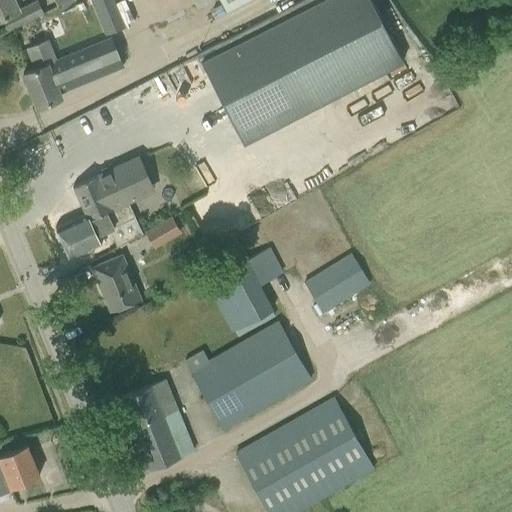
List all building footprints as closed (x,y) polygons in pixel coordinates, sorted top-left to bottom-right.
[(0,0),(0,18),(2,17),(9,31),(27,22),(43,14),(37,2),(19,11),(13,0),(0,0)] [(89,0),(105,35),(124,26),(113,0),(89,0)] [(321,0),(199,61),(244,145),(402,62),(370,0),(321,0)] [(220,0),(226,10),(244,0),(220,0)] [(24,85),(28,86),(36,107),(61,97),(59,92),(122,66),(111,38),(54,61),(46,41),(27,48),(35,68),(22,73),(23,75),(21,78),(24,85)] [(107,229),(116,248),(141,236),(126,201),(151,190),(137,159),(73,187),(86,215),(56,228),(69,257),(99,243),(95,235),(107,229)] [(173,216),(159,224),(168,240),(181,232),(173,216)] [(199,285),(205,294),(208,292),(232,335),(273,311),(260,285),(282,272),(269,247),(199,285)] [(303,283),(323,314),(370,284),(351,253),(303,283)] [(91,267),(101,291),(105,289),(113,310),(140,299),(122,254),(91,267)] [(185,361),(222,429),(312,379),(277,321),(209,361),(203,350),(185,361)] [(165,379),(120,396),(149,469),(194,451),(165,379)] [(235,452),(268,511),(295,511),(375,468),(334,397),(235,452)] [(0,490),(39,475),(27,445),(0,455),(0,490)]
